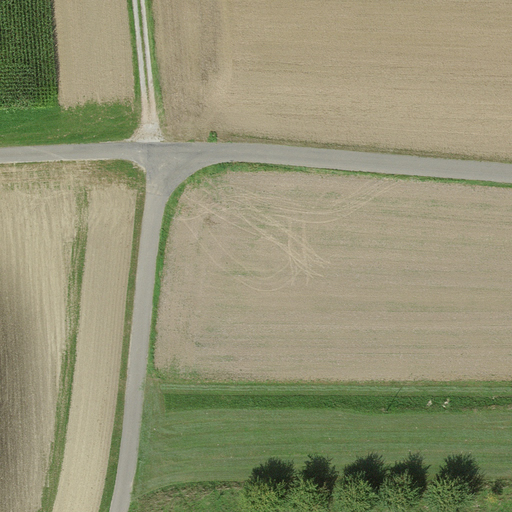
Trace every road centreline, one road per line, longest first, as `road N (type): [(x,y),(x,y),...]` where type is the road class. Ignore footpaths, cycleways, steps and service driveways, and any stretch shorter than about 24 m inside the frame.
road 1 (unclassified): [(160,152),(117,511)]
road 2 (unclassified): [(511,174),(160,152)]
road 3 (unclassified): [(160,152),(0,156)]
road 4 (track): [(140,0),(160,152)]
